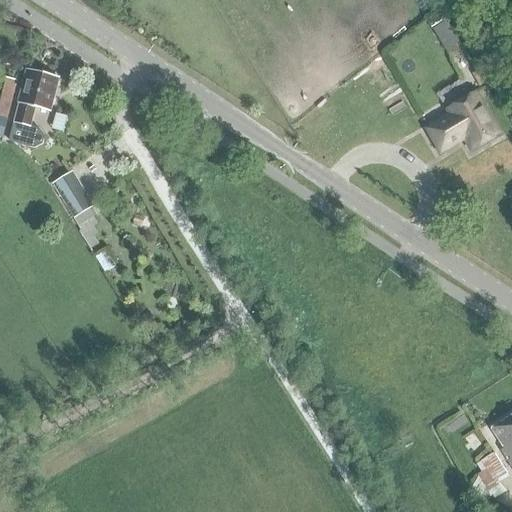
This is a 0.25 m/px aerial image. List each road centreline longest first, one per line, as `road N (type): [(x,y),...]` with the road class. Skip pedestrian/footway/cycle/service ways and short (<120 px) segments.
road 1 (residential): [(365,511),(122,123),(117,103),(137,61)]
road 2 (tertiary): [(511,309),(137,61)]
